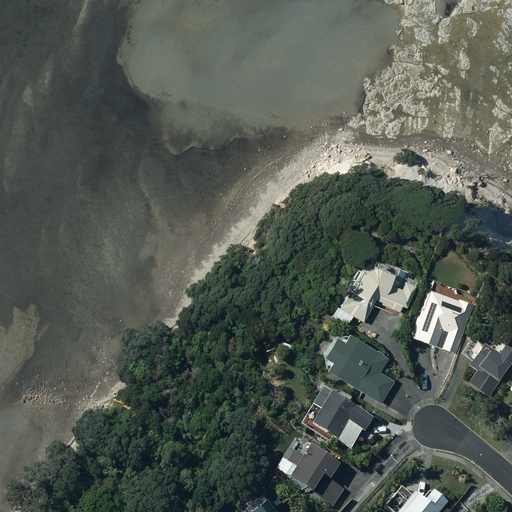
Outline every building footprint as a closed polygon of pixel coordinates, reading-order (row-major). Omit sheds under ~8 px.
[(387,281),(391,271),(373,264),(371,270),(361,267),(338,306),(362,320),(372,303),(369,301),(372,297),(382,300),(381,303),(398,310),(400,304),(405,306),(414,284),(403,280),(401,287),(387,281)] [(427,287),(410,334),(433,342),(450,295),(427,287)] [(433,342),(433,343),(455,351),(472,302),(457,297),(457,298),(450,295),(433,342)] [(323,366),(379,402),(393,380),(378,370),(387,356),(381,352),(382,351),(376,347),(375,349),(345,330),(340,337),(333,332),(320,353),(328,358),(323,366)] [(499,370),(511,350),(511,338),(505,334),(504,336),(500,333),(492,345),(487,342),(487,343),(482,339),(466,362),(474,367),(466,379),(487,394),(502,373),(499,370)] [(332,436),(331,438),(349,448),(360,428),(364,430),(372,416),(345,401),(348,397),(338,391),(336,394),(328,389),(327,391),(319,386),(308,404),(317,409),(309,422),(332,436)] [(279,457),(272,468),(331,506),(343,488),(327,478),(338,460),(328,454),(327,456),(306,442),(305,444),(298,440),(292,450),(290,449),(284,460),(279,457)] [(412,491),(393,511),(435,511),(445,501),(430,489),(421,499),(412,491)] [(272,511),(270,509),(279,502),(272,493),(247,511),(272,511)]
